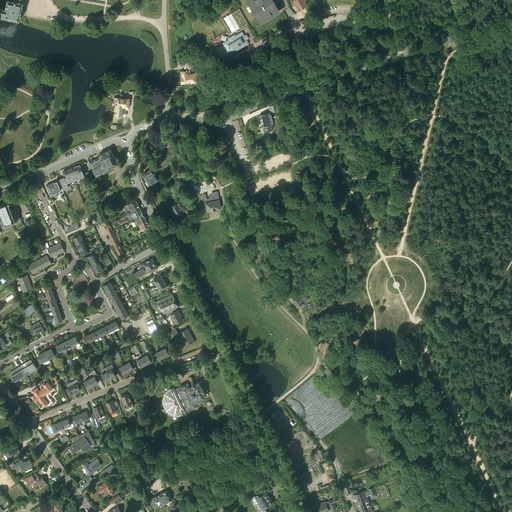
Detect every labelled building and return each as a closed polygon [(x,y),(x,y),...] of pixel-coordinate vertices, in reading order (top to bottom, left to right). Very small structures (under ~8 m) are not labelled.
[(7,0),(6,8),(0,7),(0,16),(19,20),(23,2),(22,2),(22,0),(7,0)] [(262,21),(278,12),(274,4),(275,4),(273,0),(250,0),(253,5),(252,6),(256,15),(258,14),(262,21)] [(304,0),(292,0),(298,10),(307,5),(304,0)] [(226,8),(223,2),(217,5),(218,11),(226,8)] [(220,60),(227,56),(228,57),(248,45),(246,41),(248,40),(245,36),(243,37),(241,33),(234,37),(233,36),(226,41),(227,42),(220,46),(221,46),(214,50),(220,60)] [(213,44),(219,41),(217,36),(211,39),(213,44)] [(194,65),(187,58),(182,63),(188,70),(194,65)] [(196,82),(195,73),(190,74),(190,70),(186,71),(181,71),(182,77),(181,77),(182,83),(191,82),(196,82)] [(115,105),(122,106),(128,106),(129,98),(114,97),(113,101),(115,101),(115,105)] [(270,111),(259,114),(264,131),(275,128),(270,111)] [(118,163),(111,149),(109,149),(98,155),(100,157),(89,162),(96,175),(118,163)] [(188,162),(196,159),(195,154),(186,158),(188,162)] [(82,163),(79,165),(84,175),(85,178),(91,175),(89,172),(86,172),(82,163)] [(64,176),(59,178),(64,189),(69,187),(67,182),(74,179),(84,175),(79,165),(68,169),(62,172),(64,176)] [(159,178),(151,168),(142,174),(149,185),(159,178)] [(55,194),(54,193),(61,190),(57,180),(46,185),(50,196),(55,194)] [(220,208),(219,199),(219,200),(217,192),(211,193),(212,195),(211,196),(209,196),(210,198),(206,198),(205,194),(202,194),(204,203),(205,203),(207,211),(220,208)] [(0,230),(4,229),(3,226),(18,219),(11,202),(9,203),(9,202),(8,202),(7,200),(5,201),(5,203),(0,204),(0,230)] [(132,213),(140,208),(136,200),(123,206),(126,212),(119,216),(121,219),(132,214),(132,213)] [(184,217),(183,214),(181,211),(183,210),(179,202),(171,207),(179,221),(184,217)] [(134,217),(143,213),(140,208),(132,213),(132,214),(121,219),(119,220),(121,224),(134,217)] [(95,220),(101,217),(98,211),(92,213),(95,220)] [(143,213),(134,217),(136,220),(134,221),(136,225),(138,224),(146,220),(143,213)] [(107,233),(109,232),(112,230),(107,220),(102,223),(107,233)] [(146,220),(138,224),(141,231),(150,226),(146,220)] [(76,243),(83,240),(80,234),(73,238),(76,243)] [(83,240),(76,243),(79,249),(86,246),(83,240)] [(54,245),(58,254),(64,251),(60,242),(54,245)] [(58,254),(54,245),(47,248),(51,257),(58,254)] [(119,245),(116,246),(114,247),(118,254),(123,252),(119,245)] [(86,246),(79,249),(82,255),(89,251),(86,246)] [(90,261),(96,258),(93,253),(87,256),(90,261)] [(41,258),(45,267),(52,263),(47,255),(41,258)] [(34,261),(39,270),(45,267),(41,258),(34,261)] [(93,267),(99,263),(96,258),(90,261),(93,267)] [(109,258),(108,259),(104,261),(107,266),(112,263),(109,258)] [(145,266),(154,262),(152,258),(140,264),(142,267),(145,265),(145,266)] [(39,270),(34,261),(28,265),(32,273),(39,270)] [(154,262),(145,266),(147,269),(144,270),(145,273),(148,271),(149,272),(157,268),(154,262)] [(99,263),(93,267),(96,272),(102,269),(99,263)] [(20,285),(30,281),(27,274),(18,278),(20,285)] [(156,285),(164,281),(161,275),(153,279),(154,280),(151,282),(153,285),(156,283),(156,285)] [(30,281),(20,285),(23,292),(32,288),(30,281)] [(106,291),(113,287),(110,281),(103,285),(106,291)] [(164,281),(156,285),(157,286),(154,287),(156,290),(159,289),(160,291),(167,287),(164,281)] [(46,294),(53,292),(51,286),(44,288),(46,294)] [(109,296),(116,292),(113,287),(106,291),(109,296)] [(309,299),(302,291),(292,299),(300,309),(305,305),(303,303),(309,299)] [(48,300),(55,298),(53,292),(46,294),(48,300)] [(112,302),(119,298),(116,292),(109,296),(112,302)] [(12,294),(5,299),(7,302),(14,297),(12,294)] [(178,307),(172,294),(152,303),(154,309),(160,306),(162,313),(168,311),(178,307)] [(115,307),(122,304),(119,298),(112,302),(115,307)] [(23,309),(27,315),(35,310),(32,304),(23,309)] [(118,313),(125,309),(122,304),(115,307),(118,313)] [(125,309),(118,313),(121,318),(128,315),(125,309)] [(182,320),(180,316),(181,316),(180,314),(181,314),(179,310),(170,314),(172,318),(171,318),(174,324),(182,320)] [(163,316),(162,316),(161,313),(156,316),(157,319),(161,326),(167,323),(163,316)] [(61,315),(54,317),(56,323),(63,320),(61,315)] [(110,323),(113,330),(119,327),(116,320),(110,323)] [(33,335),(43,329),(39,321),(31,326),(32,328),(30,329),(33,335)] [(159,332),(154,322),(148,325),(153,335),(159,332)] [(105,326),(108,332),(113,330),(110,323),(105,326)] [(99,329),(103,335),(108,332),(105,326),(99,329)] [(187,344),(194,341),(192,337),(191,337),(187,328),(181,331),(187,344)] [(94,331),(97,338),(103,335),(99,329),(94,331)] [(164,335),(167,340),(179,334),(176,329),(164,335)] [(89,334),(92,340),(97,338),(94,331),(89,334)] [(12,343),(8,337),(10,336),(7,332),(1,336),(0,337),(0,347),(1,349),(7,344),(8,346),(12,343)] [(92,340),(89,334),(83,337),(86,343),(92,340)] [(73,348),(80,345),(80,344),(82,343),(80,338),(77,340),(75,336),(69,339),(72,346),(73,348)] [(62,342),(66,349),(72,346),(69,339),(62,342)] [(66,349),(62,342),(56,346),(59,352),(62,350),(64,354),(68,352),(66,349)] [(169,354),(167,350),(165,347),(160,350),(164,357),(169,354)] [(45,351),(48,358),(54,354),(51,348),(45,351)] [(154,353),(156,356),(158,360),(164,357),(160,350),(154,353)] [(48,358),(45,351),(38,355),(40,358),(37,359),(39,364),(42,363),(49,360),(48,358)] [(146,364),(142,357),(137,360),(135,356),(134,354),(131,355),(132,357),(134,362),(137,360),(138,363),(140,367),(146,364)] [(142,357),(146,364),(151,361),(147,354),(142,357)] [(68,367),(63,357),(60,359),(65,369),(68,367)] [(20,365),(26,374),(36,368),(33,362),(31,359),(20,365)] [(124,364),(128,371),(134,368),(131,364),(130,361),(124,364)] [(116,376),(114,372),(115,371),(111,364),(104,368),(106,372),(110,379),(116,376)] [(128,371),(124,364),(119,367),(121,370),(120,370),(123,374),(128,371)] [(26,374),(20,365),(10,372),(12,375),(11,375),(15,381),(26,374)] [(105,381),(110,379),(106,372),(101,375),(103,378),(105,381)] [(57,384),(60,383),(55,373),(51,375),(53,380),(54,379),(57,384)] [(89,379),(93,386),(98,383),(96,379),(94,376),(89,379)] [(71,386),(75,393),(80,390),(78,386),(80,385),(76,378),(69,382),(71,386)] [(93,386),(89,379),(83,382),(85,385),(87,389),(93,386)] [(42,396),(52,389),(47,382),(43,385),(44,388),(39,392),(37,389),(36,390),(35,389),(32,391),(43,407),(48,404),(42,396)] [(75,393),(71,386),(69,382),(67,384),(69,387),(66,389),(69,396),(75,393)] [(203,392),(207,390),(204,385),(200,387),(198,382),(189,387),(187,383),(176,389),(174,386),(171,387),(170,388),(169,388),(168,389),(167,390),(166,392),(165,392),(165,393),(164,394),(164,395),(163,396),(163,397),(163,398),(163,399),(162,399),(162,400),(162,401),(162,402),(163,403),(163,404),(163,405),(163,406),(164,407),(164,408),(165,409),(165,410),(166,410),(166,411),(167,412),(168,412),(168,413),(170,414),(171,414),(172,415),(173,415),(174,415),(176,416),(178,416),(179,416),(181,415),(182,415),(183,415),(187,413),(186,410),(198,405),(196,401),(205,397),(203,392)] [(126,409),(133,406),(128,394),(125,396),(124,395),(121,397),(123,402),(120,404),(123,411),(126,410),(126,409)] [(118,413),(121,412),(118,405),(115,406),(113,400),(109,401),(109,402),(105,403),(110,415),(117,412),(118,413)] [(98,420),(105,417),(101,405),(97,407),(97,406),(93,408),(95,413),(92,414),(95,422),(98,421),(98,420)] [(84,424),(93,420),(90,412),(87,413),(86,411),(80,413),(81,417),(84,424)] [(81,417),(80,413),(73,416),(74,420),(72,420),(74,426),(74,427),(78,426),(76,423),(79,422),(80,425),(84,424),(81,417)] [(61,421),(66,433),(69,432),(66,427),(70,425),(71,427),(74,426),(72,420),(71,420),(69,421),(68,418),(61,421)] [(66,433),(61,421),(54,424),(57,430),(60,429),(62,434),(61,435),(64,442),(69,440),(66,433)] [(74,445),(70,448),(73,453),(81,448),(83,451),(91,446),(87,440),(88,439),(91,442),(93,441),(88,432),(73,438),(74,441),(75,442),(73,444),(74,445)] [(20,451),(16,444),(16,443),(7,448),(8,450),(7,451),(6,450),(4,451),(8,459),(11,457),(11,456),(20,451)] [(22,467),(25,471),(32,468),(31,465),(33,464),(29,458),(27,460),(26,459),(26,460),(24,462),(22,459),(15,464),(18,469),(22,467)] [(89,475),(93,471),(92,470),(100,464),(98,461),(99,460),(97,458),(88,464),(87,462),(82,465),(89,475)] [(33,483),(35,486),(33,488),(35,492),(47,484),(42,477),(39,479),(37,477),(38,476),(35,473),(26,479),(31,485),(33,483)] [(146,482),(144,479),(141,481),(141,480),(138,482),(142,489),(145,487),(144,484),(146,482)] [(107,480),(97,487),(101,493),(107,489),(110,494),(114,491),(110,486),(111,485),(107,480)] [(359,511),(369,511),(373,511),(367,496),(370,495),(371,496),(377,493),(375,486),(368,489),(370,493),(366,495),(365,490),(353,495),(359,511)] [(166,490),(149,500),(154,508),(158,506),(159,506),(171,500),(170,497),(171,497),(168,493),(166,490)] [(266,492),(259,497),(257,495),(255,497),(254,496),(251,498),(255,504),(258,502),(263,509),(273,503),(266,492)] [(30,493),(27,495),(32,502),(35,501),(33,496),(32,496),(30,493)] [(110,503),(114,501),(121,497),(119,493),(108,500),(110,503)] [(215,502),(213,499),(205,504),(208,507),(215,502)] [(44,511),(49,511),(54,508),(56,511),(61,509),(60,508),(62,507),(57,500),(51,504),(51,503),(42,509),(44,511)] [(325,501),(314,505),(315,511),(325,511),(328,511),(326,504),(329,503),(329,501),(325,502),(325,501)] [(330,505),(332,510),(341,507),(340,501),(330,505)]
